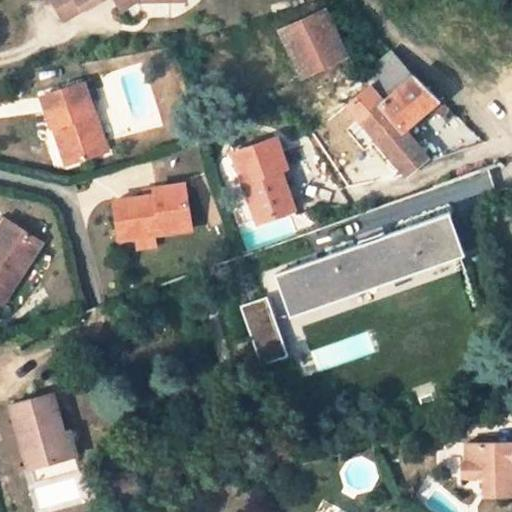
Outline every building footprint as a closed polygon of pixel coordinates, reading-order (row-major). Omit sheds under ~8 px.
[(78,0),(54,0),(66,20),(84,9),(78,0)] [(78,0),(84,9),(98,0),(116,0),(123,10),(138,3),(170,2),(170,0),(78,0)] [(281,35),(302,79),(347,57),(325,13),(281,35)] [(441,102),(411,73),(393,51),(366,74),(375,91),(352,110),(408,176),(430,158),(406,131),(431,109),(441,102)] [(71,164),(109,151),(87,82),(44,97),(54,128),(59,126),(71,164)] [(431,109),(440,120),(450,111),(441,102),(431,109)] [(54,128),(65,165),(71,164),(59,126),(54,128)] [(234,154),(248,193),(254,196),(263,221),(296,208),(284,176),(281,169),(288,167),(278,138),(234,154)] [(284,176),(290,174),(288,167),(281,169),(284,176)] [(194,230),(187,183),(155,188),(156,195),(146,196),(116,201),(120,234),(143,231),(151,236),(157,236),(194,230)] [(481,220),(475,206),(467,209),(473,224),(481,220)] [(457,250),(444,213),(279,272),(292,309),(457,250)] [(0,237),(11,221),(1,215),(0,215),(0,237)] [(0,302),(5,305),(45,242),(11,221),(0,237),(0,302)] [(120,234),(121,241),(137,238),(139,249),(158,246),(157,236),(151,236),(143,231),(120,234)] [(265,300),(242,308),(262,363),(285,355),(265,300)] [(12,404),(30,470),(67,459),(60,433),(66,432),(55,394),(12,404)] [(67,459),(79,456),(72,429),(66,432),(60,433),(67,459)] [(511,442),(467,443),(467,478),(484,479),(492,478),(492,496),(511,495),(511,442)] [(484,479),(484,496),(492,496),(492,478),(484,479)]
